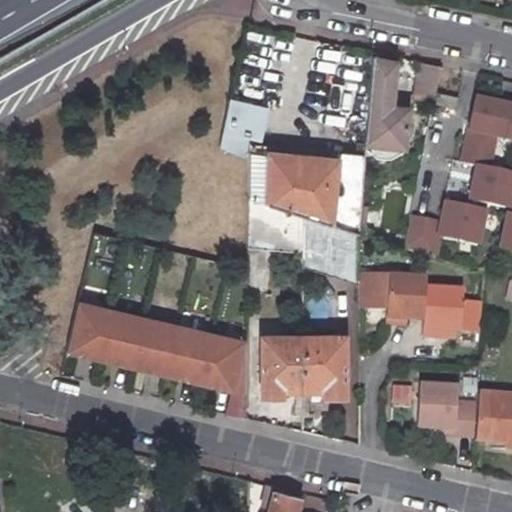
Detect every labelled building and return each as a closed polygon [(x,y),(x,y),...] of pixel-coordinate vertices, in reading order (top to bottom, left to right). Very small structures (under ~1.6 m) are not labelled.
[(406,143),(410,107),(394,103),(398,62),(372,57),(366,139),(406,143)] [(415,98),(435,103),(437,93),(443,68),(423,63),(415,98)] [(435,103),(432,115),(444,118),(449,96),(437,93),(435,103)] [(250,160),(261,106),(231,99),(221,149),(248,160),(250,160)] [(511,122),(511,108),(478,101),(469,141),(464,164),(478,167),(490,170),(497,139),(508,141),(511,122)] [(250,160),(248,160),(247,193),(301,211),(358,229),(359,230),(365,158),(250,160)] [(511,174),(490,170),(478,167),(470,200),(511,209),(511,203),(511,174)] [(247,193),(247,230),(302,236),(301,211),(247,193)] [(483,213),(444,203),(439,223),(424,220),(418,249),(433,254),(437,238),(474,247),(483,213)] [(511,203),(511,209),(503,248),(511,249),(511,203)] [(302,236),(302,249),(358,268),(358,229),(301,211),(302,236)] [(418,249),(424,220),(409,216),(402,244),(418,249)] [(383,301),(387,303),(386,313),(405,313),(422,314),(424,284),(424,273),(358,269),(358,301),(383,301)] [(462,299),(462,287),(424,284),(422,314),(421,330),(439,331),(439,326),(455,327),(482,327),(483,300),(462,299)] [(242,340),(76,301),(69,333),(65,350),(230,389),(242,340)] [(405,313),(386,313),(385,321),(405,322),(405,313)] [(343,395),(343,332),(305,333),(306,388),(322,388),(322,396),(343,395)] [(302,334),(264,334),(264,395),(285,396),(286,387),(303,388),(302,334)] [(460,384),(424,381),(421,421),(438,423),(458,424),(458,431),(477,432),(478,399),(460,397),(460,384)] [(511,390),(479,388),(478,399),(477,432),(477,437),(507,439),(508,433),(511,433),(511,390)] [(438,429),(458,431),(458,424),(438,423),(438,429)] [(296,511),(300,497),(274,490),(268,511),(296,511)]
